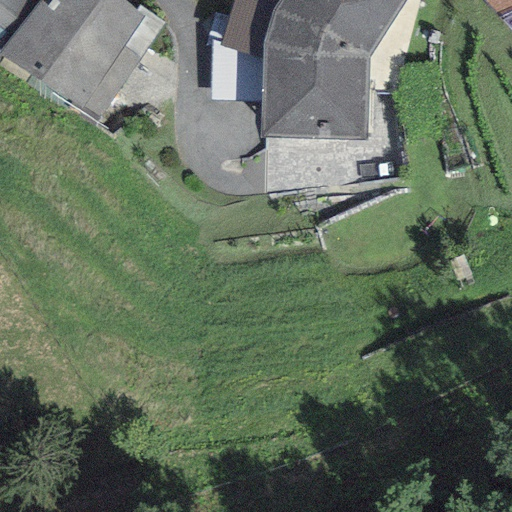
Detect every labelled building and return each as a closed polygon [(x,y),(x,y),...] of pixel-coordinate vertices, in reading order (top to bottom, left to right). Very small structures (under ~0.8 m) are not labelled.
[(0,56),(0,50),(38,0),(0,0),(0,59),(2,58),(0,56)] [(163,23),(138,6),(136,11),(124,0),(38,0),(0,50),(0,56),(2,58),(97,122),(163,23)] [(271,14),(279,0),(233,0),(220,42),(219,46),(262,57),(262,42),(271,14)] [(369,58),(404,0),(279,0),(271,14),(262,42),(262,57),(260,103),(259,139),(365,141),(369,58)] [(511,0),(481,0),(500,18),(511,11),(511,0)] [(260,103),(262,57),(219,46),(220,42),(211,42),(210,101),(260,103)]
